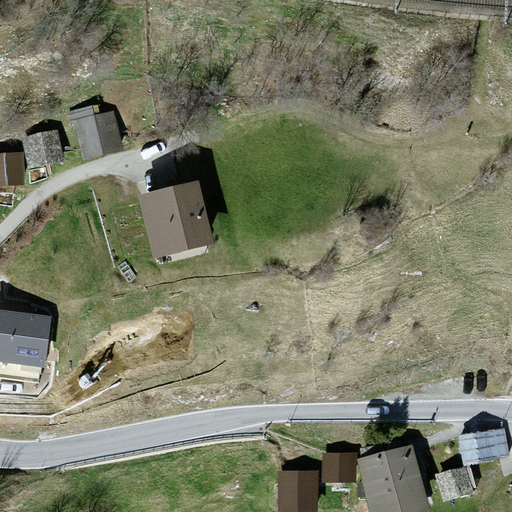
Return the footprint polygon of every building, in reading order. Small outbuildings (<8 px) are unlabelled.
[(109,106),(65,116),(77,166),(121,155),(109,106)] [(54,134),(18,141),(25,174),(60,167),(54,134)] [(19,154),(0,154),(0,186),(24,186),(19,154)] [(195,189),(135,201),(149,264),(209,252),(195,189)] [(0,384),(39,390),(48,322),(0,315),(0,384)] [(489,433),(462,438),(467,462),(494,457),(489,433)] [(410,451),(361,461),(373,511),(398,511),(425,505),(410,451)] [(354,456),(325,456),(324,480),(354,481),(354,456)] [(464,469),(438,476),(445,498),(470,491),(464,469)] [(314,474),(280,474),(280,511),(314,511),(314,474)]
